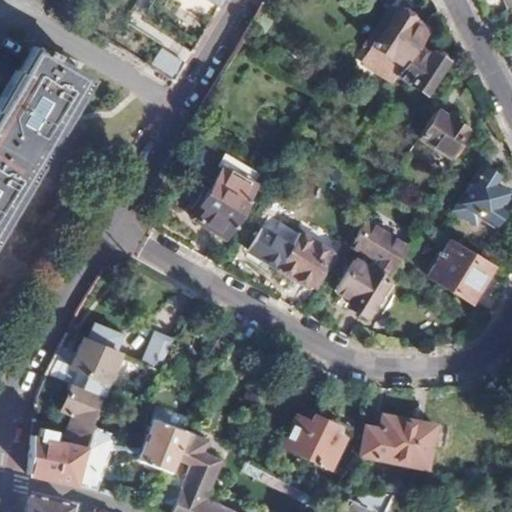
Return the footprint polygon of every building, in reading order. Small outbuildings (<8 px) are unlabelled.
[(362,60),(399,2),(395,0),(389,0),(354,55),(362,60)] [(362,60),(391,78),(394,74),(414,42),(428,20),(412,11),(413,6),(404,1),(401,4),(399,2),(362,60)] [(176,81),(187,62),(152,40),(140,59),(176,81)] [(443,59),(414,42),(394,74),(422,92),(443,59)] [(0,218),(83,79),(51,61),(54,56),(43,49),(40,53),(32,49),(19,71),(15,69),(0,93),(0,218)] [(447,119),(430,108),(412,136),(448,159),(452,154),(447,150),(461,127),(463,125),(462,121),(461,119),(460,117),(458,117),(456,116),(453,116),(450,117),(447,119)] [(473,173),(449,211),(467,222),(471,214),(490,225),(500,209),(495,206),(504,192),(473,173)] [(197,192),(199,193),(206,198),(193,220),(221,238),(241,203),(227,194),(230,190),(207,177),(197,192)] [(206,198),(199,193),(184,215),(193,220),(206,198)] [(352,260),(331,293),(363,312),(383,279),(379,276),(384,267),(389,270),(404,246),(361,220),(346,245),(376,263),(371,272),(352,260)] [(295,233),(276,265),(305,284),(308,280),(313,284),(330,257),(324,253),(324,252),(295,233)] [(468,300),(489,265),(448,242),(427,275),(468,300)] [(82,332),(63,380),(68,383),(101,395),(103,390),(107,381),(116,360),(121,348),(115,344),(121,330),(94,319),(88,335),(82,332)] [(217,360),(233,334),(221,326),(204,351),(217,360)] [(159,364),(176,335),(155,327),(142,358),(159,364)] [(249,344),(233,334),(217,360),(233,370),(249,344)] [(122,362),(116,360),(107,381),(112,382),(122,362)] [(65,412),(58,435),(66,437),(65,442),(82,445),(91,422),(101,395),(68,383),(59,408),(65,412)] [(307,419),(298,415),(281,448),(323,470),(339,439),(322,431),(327,422),(310,414),(307,419)] [(375,428),(364,426),(356,459),(421,472),(430,425),(378,415),(375,428)] [(149,419),(131,460),(161,472),(164,473),(171,457),(182,431),(176,429),(149,419)] [(82,445),(72,482),(93,488),(114,433),(91,422),(82,445)] [(40,431),(30,430),(25,473),(72,482),(82,445),(65,442),(38,437),(40,431)] [(186,464),(165,511),(231,511),(202,498),(219,458),(200,450),(204,441),(182,431),(171,457),(186,464)] [(245,460),(238,475),(305,509),(314,493),(245,460)] [(361,511),(362,511),(364,511),(378,511),(387,494),(344,494),(335,511),(361,511)] [(26,499),(23,511),(68,511),(70,509),(26,499)]
